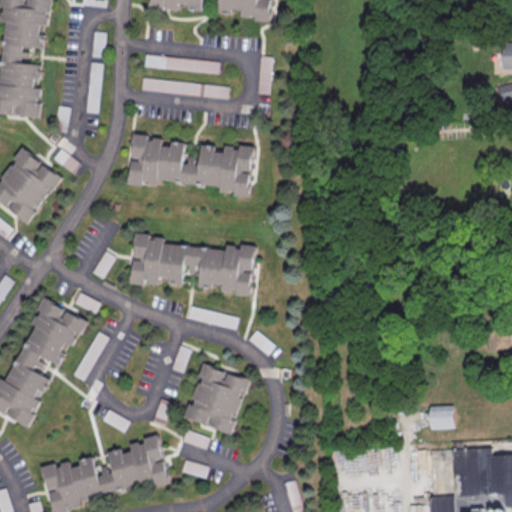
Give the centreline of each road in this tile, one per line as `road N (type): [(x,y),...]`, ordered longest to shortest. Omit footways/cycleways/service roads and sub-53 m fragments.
road 1 (residential): [(132,312),(46,260),(0,326),(155,511),(214,501),(269,450),(278,411),(269,371),(245,349),(132,312)]
road 2 (residential): [(123,0),(115,132),(103,167),(46,260)]
